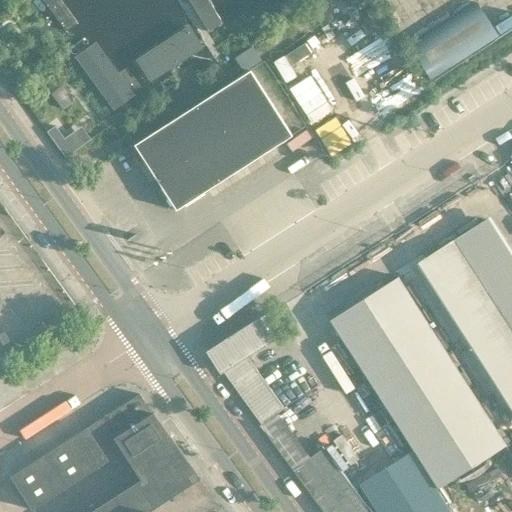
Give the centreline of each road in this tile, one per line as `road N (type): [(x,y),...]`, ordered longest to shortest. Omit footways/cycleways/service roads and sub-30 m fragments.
road 1 (unclassified): [(159,330),(511,102)]
road 2 (tertiary): [(159,330),(0,113)]
road 3 (tertiary): [(0,156),(138,345)]
road 4 (tertiary): [(291,511),(159,330)]
road 5 (tertiary): [(138,345),(259,511)]
road 6 (unclassified): [(0,434),(138,345)]
road 7 (unknown): [(0,206),(94,339)]
